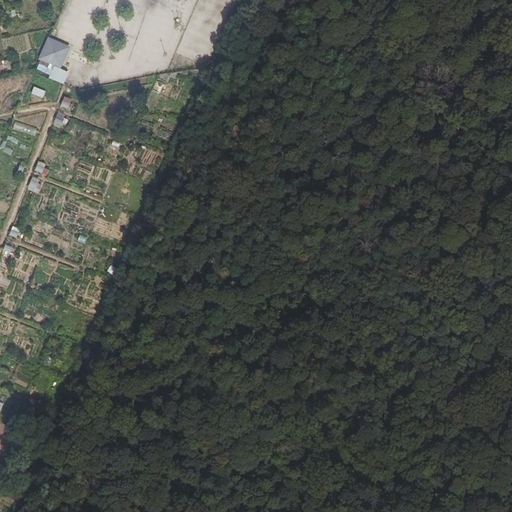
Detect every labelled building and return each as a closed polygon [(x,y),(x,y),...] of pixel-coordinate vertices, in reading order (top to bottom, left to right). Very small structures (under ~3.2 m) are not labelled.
[(47,38),(37,70),(52,75),(54,67),(64,70),(71,45),(47,38)] [(0,71),(11,68),(8,59),(0,61),(0,71)] [(32,95),(44,99),(47,91),(34,87),(32,95)] [(66,96),(62,106),(70,110),(74,99),(66,96)] [(47,175),(49,168),(38,165),(36,172),(47,175)] [(33,177),(28,189),(38,194),(44,182),(33,177)] [(18,238),(21,230),(13,228),(11,236),(18,238)]
